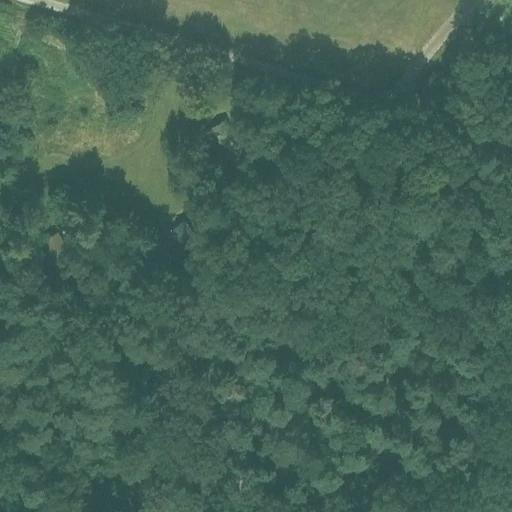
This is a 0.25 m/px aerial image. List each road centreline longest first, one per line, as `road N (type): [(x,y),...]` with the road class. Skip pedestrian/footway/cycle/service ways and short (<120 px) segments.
road 1 (unclassified): [(30,0),(511,138)]
road 2 (track): [(257,511),(183,405)]
